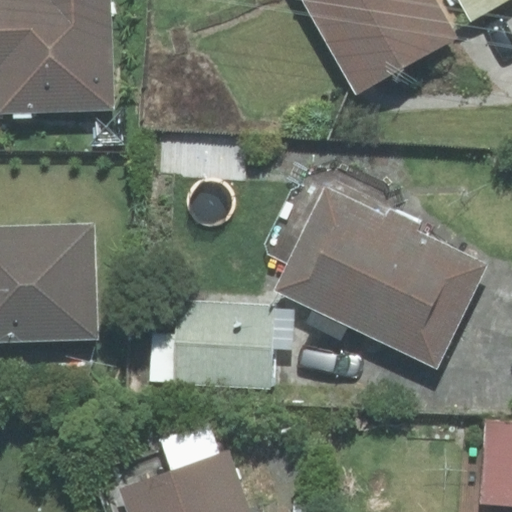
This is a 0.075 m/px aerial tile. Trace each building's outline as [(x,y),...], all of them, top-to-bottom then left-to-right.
[(0,0),(0,114),(114,114),(114,0),(0,0)] [(511,0),(299,0),(353,98),(511,10),(511,0)] [(327,189),(277,292),(439,371),(489,268),(327,189)] [(97,231),(0,230),(0,348),(96,350),(97,231)] [(149,301),(143,387),(280,396),(286,310),(149,301)] [(254,511),(237,456),(220,461),(209,425),(155,441),(167,478),(121,492),(127,511),(254,511)] [(511,511),(511,426),(481,426),(478,511),(511,511)]
